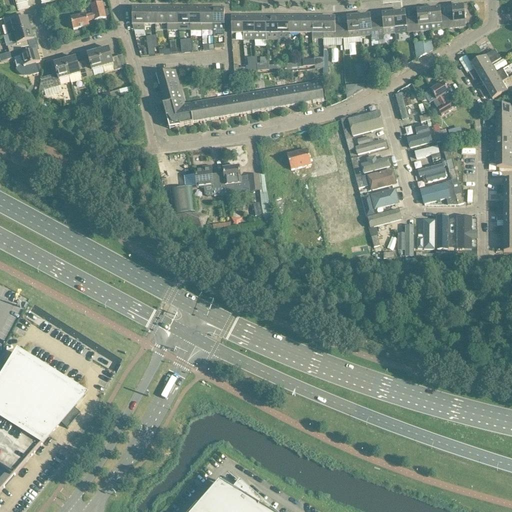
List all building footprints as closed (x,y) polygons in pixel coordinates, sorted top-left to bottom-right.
[(87,15),(71,19),(74,31),(90,27),(88,22),(94,20),(94,21),(106,18),(101,0),(89,0),(91,6),(93,14),(87,16),(87,15)] [(30,9),(29,3),(17,6),(18,12),(30,9)] [(466,28),(465,22),(464,7),(452,8),(452,15),(447,16),(448,29),(466,28)] [(144,32),(144,25),(144,10),(132,10),(132,25),(134,32),(144,32)] [(156,25),(156,10),(144,10),(144,25),(156,25)] [(167,25),(167,10),(156,10),(156,25),(167,25)] [(179,25),(179,10),(167,10),(167,25),(167,31),(179,31),(179,25)] [(190,25),(190,10),(179,10),(179,25),(190,25)] [(201,31),(201,10),(190,10),(190,25),(190,31),(201,31)] [(213,31),(213,10),(201,10),(201,31),(213,31)] [(225,31),(225,10),(213,10),(213,31),(225,31)] [(448,29),(447,16),(441,16),(440,10),(428,11),(431,31),(448,29)] [(431,31),(428,11),(417,12),(417,19),(412,19),(413,33),(431,31)] [(413,33),(412,19),(406,20),(405,13),(394,14),(396,35),(407,33),(413,33)] [(396,36),(396,35),(394,14),(382,15),(382,22),(377,23),(378,41),(384,40),(384,37),(396,36)] [(28,19),(22,21),(21,15),(3,19),(8,36),(31,30),(28,19)] [(370,16),(359,18),(360,38),(372,37),(372,43),(379,42),(378,41),(377,23),(371,23),(370,16)] [(361,43),(359,18),(347,19),(347,25),(341,26),(342,44),(344,44),(344,45),(361,43)] [(243,34),(244,19),(231,19),(232,34),(243,34)] [(255,41),(255,19),(244,19),(243,34),(243,41),(255,41)] [(266,41),(266,19),(255,19),(255,41),(266,41)] [(278,41),(278,19),(266,19),(266,41),(278,41)] [(289,41),(289,34),(289,19),(278,19),(278,41),(289,41)] [(301,34),(301,19),(289,19),(289,34),(301,34)] [(312,34),(312,19),(301,19),(301,34),(312,34)] [(323,39),(323,19),(312,19),(312,34),(313,34),(313,39),(323,39)] [(342,44),(341,26),(335,26),(335,19),(323,19),(323,39),(324,39),(324,45),(334,46),(334,45),(342,44)] [(8,36),(3,37),(6,49),(8,49),(9,54),(25,49),(30,48),(28,42),(34,40),(31,30),(8,36)] [(193,52),(192,48),(191,40),(181,41),(182,53),(193,52)] [(432,43),(414,45),(416,61),(433,52),(432,43)] [(27,55),(25,49),(9,54),(9,55),(0,57),(0,61),(0,63),(21,58),(23,66),(20,67),(16,71),(17,71),(18,73),(22,75),(24,76),(26,76),(30,75),(32,75),(33,76),(38,74),(36,65),(40,63),(37,52),(27,55)] [(109,49),(98,52),(103,68),(113,65),(115,72),(127,68),(123,56),(112,59),(109,49)] [(494,51),(471,65),(474,71),(472,72),(475,75),(476,74),(491,65),(492,66),(500,61),(494,51)] [(103,68),(98,52),(88,55),(89,61),(83,62),(88,79),(94,78),(92,71),(103,68)] [(76,58),(65,61),(70,78),(71,84),(82,81),(88,79),(83,62),(77,64),(76,58)] [(315,67),(315,63),(314,60),(303,61),(303,64),(304,68),(315,67)] [(59,81),(70,78),(65,61),(54,64),(57,75),(42,79),(40,89),(45,92),(61,87),(59,81)] [(241,63),(234,64),(234,70),(235,74),(247,73),(246,69),(241,69),(241,63)] [(383,66),(381,70),(383,74),(387,75),(392,74),(393,69),(391,65),(386,64),(383,66)] [(497,74),(492,66),(491,65),(476,74),(482,83),(497,74)] [(497,74),(482,83),(485,88),(483,89),(485,93),(487,92),(502,83),(509,79),(504,70),(497,74)] [(175,71),(156,77),(159,88),(160,87),(178,82),(175,71)] [(178,82),(160,87),(162,97),(181,92),(178,82)] [(321,83),(310,85),(313,104),(324,102),(321,83)] [(487,92),(485,93),(488,97),(489,96),(492,101),(507,92),(502,83),(487,92)] [(443,84),(431,91),(437,101),(437,100),(441,107),(437,110),(441,116),(452,110),(447,103),(447,104),(442,97),(449,93),(443,84)] [(313,104),(310,85),(300,86),(303,105),(313,104)] [(303,105),(300,86),(290,88),(293,107),(303,105)] [(354,87),(346,87),(347,100),(355,95),(354,87)] [(293,107),(290,88),(280,89),(284,108),(293,107)] [(284,108),(280,89),(271,91),(274,110),(284,108)] [(274,110),(271,91),(260,93),(263,113),(274,111),(274,110)] [(184,101),(181,92),(162,97),(165,106),(184,101)] [(109,93),(103,95),(105,102),(111,100),(109,93)] [(263,113),(260,93),(249,95),(252,114),(253,114),(263,113)] [(252,114),(249,95),(239,96),(242,115),(252,114)] [(242,115),(239,96),(229,98),(233,117),(242,115)] [(393,100),(399,124),(409,122),(406,111),(411,110),(408,96),(393,100)] [(233,117),(229,98),(219,100),(223,119),(233,117)] [(223,119),(219,100),(210,101),(213,120),(223,119)] [(193,124),(190,105),(185,106),(184,101),(165,106),(163,106),(168,124),(171,124),(175,126),(175,129),(193,126),(193,124)] [(213,120),(210,101),(200,103),(203,122),(213,120)] [(203,122),(200,103),(190,105),(193,124),(203,122)] [(511,106),(496,107),(496,117),(511,117),(511,106)] [(348,122),(353,138),(383,129),(379,114),(348,122)] [(430,115),(419,118),(421,124),(431,121),(430,115)] [(511,117),(496,117),(494,117),(494,122),(496,122),(496,128),(511,127),(511,117)] [(347,120),(341,122),(346,141),(352,140),(347,120)] [(496,133),(494,133),(495,138),(496,138),(511,137),(511,127),(496,128),(496,133)] [(440,132),(441,138),(442,142),(447,141),(448,141),(445,131),(440,132)] [(435,134),(434,134),(436,144),(437,144),(442,142),(441,138),(440,132),(435,134)] [(409,151),(432,145),(430,136),(406,142),(409,151)] [(511,137),(496,138),(495,138),(495,143),(496,143),(496,148),(511,148),(511,137)] [(357,158),(352,140),(346,141),(351,160),(357,158)] [(384,143),(373,146),(371,140),(357,144),(359,150),(356,151),(358,157),(363,156),(386,149),(384,143)] [(442,142),(437,144),(439,154),(444,153),(444,152),(450,150),(449,150),(447,141),(442,142)] [(496,154),(495,154),(495,158),(496,159),(511,158),(511,148),(496,148),(496,154)] [(307,150),(287,156),(291,171),(311,166),(307,150)] [(452,161),(450,150),(444,152),(444,153),(446,162),(452,161)] [(410,165),(438,158),(437,151),(415,156),(414,154),(408,155),(410,165)] [(362,178),(357,158),(351,160),(356,179),(362,178)] [(511,158),(496,159),(495,158),(495,163),(496,163),(497,169),(511,168),(511,158)] [(366,162),(367,166),(362,168),(364,177),(391,171),(388,161),(377,164),(376,159),(366,162)] [(452,161),(446,162),(451,178),(452,182),(457,180),(454,170),(452,161)] [(223,169),(224,174),(225,186),(226,186),(227,196),(233,195),(236,191),(235,185),(249,183),(250,192),(261,191),(259,176),(240,178),(239,167),(223,169)] [(445,180),(442,167),(413,175),(417,188),(445,180)] [(225,186),(224,174),(212,176),(211,170),(195,172),(197,188),(204,187),(205,196),(208,198),(227,196),(226,186),(225,186)] [(398,187),(394,172),(365,180),(369,195),(398,187)] [(365,188),(362,178),(356,179),(359,190),(365,188)] [(457,180),(452,182),(458,206),(464,205),(461,194),(457,180)] [(503,187),(501,187),(501,192),(503,191),(511,191),(511,180),(503,181),(503,187)] [(445,184),(420,191),(424,204),(449,198),(445,184)] [(192,188),(170,191),(174,216),(195,213),(192,188)] [(270,206),(267,191),(261,192),(263,207),(270,206)] [(511,191),(503,191),(503,201),(511,201),(511,191)] [(400,206),(396,193),(370,200),(373,213),(400,206)] [(280,196),(273,197),(277,219),(284,218),(280,196)] [(370,208),(367,198),(361,199),(364,209),(370,208)] [(511,211),(511,201),(503,201),(504,212),(511,211)] [(511,211),(504,212),(501,212),(501,216),(504,216),(504,222),(511,221),(511,211)] [(402,223),(399,212),(367,221),(370,232),(402,223)] [(453,252),(453,216),(438,216),(437,251),(453,252)] [(473,251),(472,219),(457,219),(457,251),(473,251)] [(504,228),(502,228),(502,232),(504,232),(511,232),(511,221),(504,222),(504,228)] [(436,251),(436,223),(423,223),(423,239),(416,239),(416,251),(426,251),(436,251)] [(413,262),(413,230),(405,230),(405,236),(397,235),(397,254),(404,254),(404,262),(413,262)] [(377,260),(382,253),(379,247),(377,237),(371,238),(374,248),(377,260)] [(435,259),(435,253),(426,253),(416,253),(416,259),(426,259),(426,262),(435,261),(435,259)] [(477,253),(456,253),(456,267),(477,266),(477,253)] [(0,466),(14,475),(0,491),(0,493),(59,426),(61,424),(68,430),(81,415),(74,409),(85,396),(53,376),(53,377),(46,372),(19,355),(2,382),(3,382),(0,386),(0,466)] [(201,511),(268,511),(243,496),(249,490),(240,483),(233,491),(214,511),(203,511),(201,511)]
